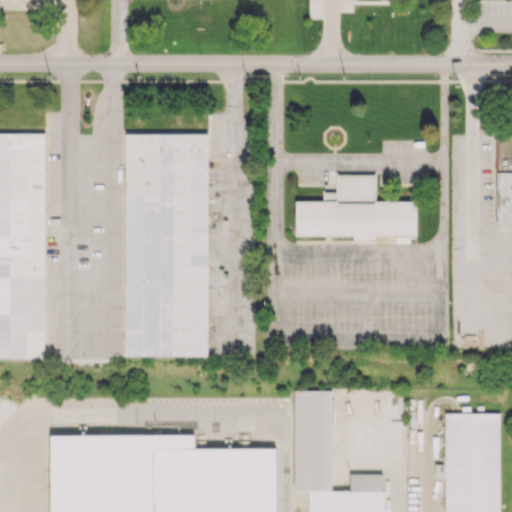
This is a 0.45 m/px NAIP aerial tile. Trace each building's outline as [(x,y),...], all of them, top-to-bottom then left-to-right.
[(0,130),(44,131),(42,359),(0,359),(0,130)] [(209,133),(206,358),(122,357),(125,132),(209,133)] [(511,133),(497,134),(496,225),(511,225),(511,133)] [(295,235),(295,200),(336,200),(336,172),(376,172),(376,200),(416,200),(416,236),(295,235)] [(331,390),(294,390),(293,491),(308,491),(308,511),(383,511),(383,473),(349,473),(349,490),(331,490),(331,390)] [(445,511),(446,412),(499,412),(498,511),(445,511)] [(49,511),(49,434),(194,434),(194,448),(277,448),(276,511),(49,511)]
